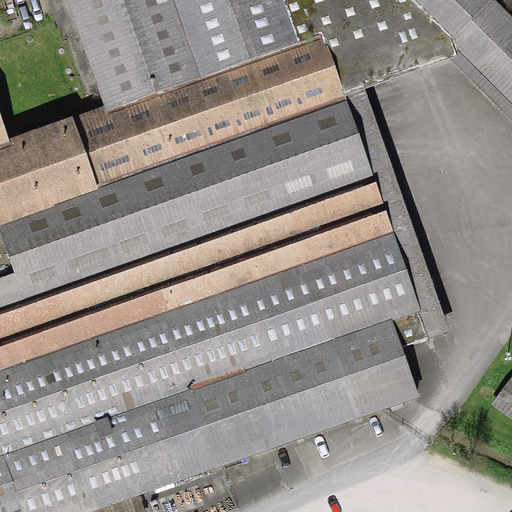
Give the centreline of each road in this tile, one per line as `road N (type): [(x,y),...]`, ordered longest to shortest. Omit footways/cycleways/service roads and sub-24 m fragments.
road 1 (track): [(511,487),(415,443),(275,511)]
road 2 (residential): [(511,317),(450,408),(415,443)]
